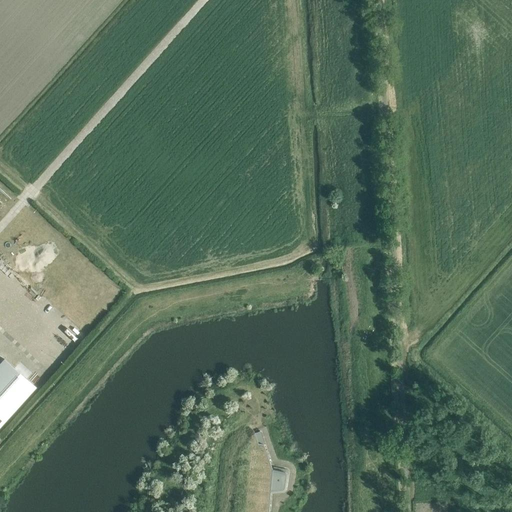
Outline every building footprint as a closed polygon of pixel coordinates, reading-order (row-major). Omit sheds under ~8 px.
[(56,347),(42,363),(51,370),(65,355),(56,347)] [(5,359),(0,364),(0,428),(36,387),(5,359)] [(220,435),(223,433),(222,431),(220,430),(219,429),(216,428),(215,428),(213,429),(211,429),(209,430),(208,431),(206,432),(205,434),(204,436),(203,437),(203,440),(204,442),(204,444),(205,446),(207,448),(209,449),(211,450),(212,447),(211,446),(210,445),(209,444),(208,443),(207,442),(207,440),(207,439),(207,438),(208,437),(208,436),(209,435),(210,434),(211,433),(212,433),(214,432),(215,432),(216,433),(218,433),(219,434),(220,435)] [(267,511),(269,491),(281,488),(282,487),(283,486),(285,475),(285,473),(284,472),(284,471),(283,470),(282,470),(271,468),(264,449),(262,443),(256,443),(254,433),(253,429),(251,428),(243,511),(267,511)] [(262,443),(259,431),(256,432),(254,433),(256,443),(262,443)] [(221,437),(221,436),(220,436),(226,432),(225,432),(223,433),(220,435),(219,434),(218,433),(216,433),(215,432),(214,432),(212,433),(211,433),(210,434),(209,435),(208,436),(208,437),(207,438),(207,439),(207,440),(207,442),(208,443),(209,444),(210,445),(211,446),(212,447),(211,450),(210,452),(211,452),(213,447),(214,447),(216,447),(217,447),(219,446),(220,445),(218,444),(217,444),(217,445),(215,445),(213,445),(212,445),(212,444),(211,444),(210,443),(209,442),(209,441),(209,440),(209,438),(209,437),(210,436),(211,435),(212,435),(213,434),(214,434),(215,434),(216,434),(217,435),(218,435),(219,437),(220,438),(220,439),(220,440),(220,441),(220,442),(221,443),(221,442),(222,440),(222,439),(221,437)] [(220,436),(221,436),(221,437),(222,439),(222,440),(221,442),(221,443),(220,444),(220,445),(219,446),(217,447),(216,447),(214,447),(213,447),(211,452),(213,453),(215,450),(217,449),(219,448),(220,447),(221,446),(223,444),(223,443),(224,441),(224,439),(224,437),(223,436),(227,434),(226,432),(220,436)]
